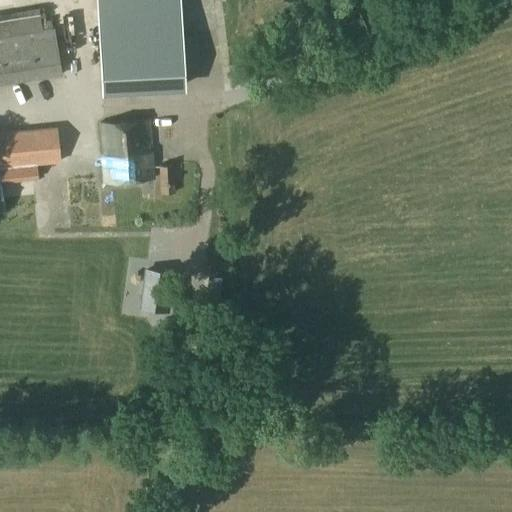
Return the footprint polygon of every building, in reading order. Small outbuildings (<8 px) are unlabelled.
[(185,88),(179,0),(97,0),(101,94),(185,88)] [(38,7),(0,13),(0,84),(62,74),(54,27),(42,29),(38,7)] [(225,104),(227,134),(248,133),(246,103),(225,104)] [(103,182),(152,177),(147,118),(100,122),(104,160),(101,160),(103,182)] [(0,211),(5,211),(0,167),(60,161),(56,126),(0,131),(0,211)] [(183,182),(182,163),(158,165),(160,193),(174,192),(174,183),(183,182)] [(167,269),(145,268),(143,300),(165,301),(167,269)]
